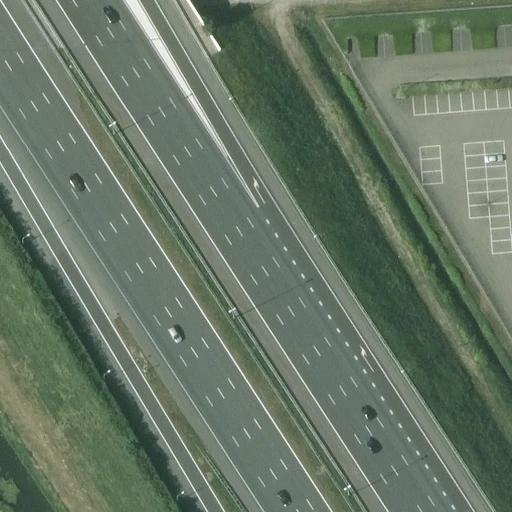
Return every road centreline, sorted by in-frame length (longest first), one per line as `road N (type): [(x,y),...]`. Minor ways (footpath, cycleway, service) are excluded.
road 1 (motorway): [(0,54),(297,511)]
road 2 (track): [(260,0),(511,438)]
road 3 (motorway): [(0,150),(213,511)]
road 4 (motorway): [(419,511),(233,224)]
road 5 (motorway): [(233,224),(88,0)]
road 6 (motorway): [(233,224),(211,114),(145,0)]
road 7 (track): [(0,378),(81,511)]
